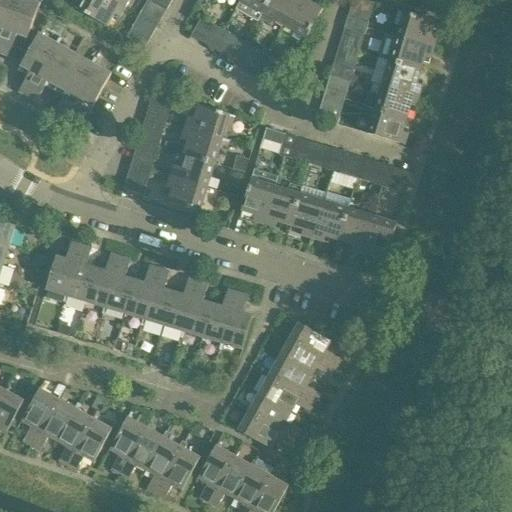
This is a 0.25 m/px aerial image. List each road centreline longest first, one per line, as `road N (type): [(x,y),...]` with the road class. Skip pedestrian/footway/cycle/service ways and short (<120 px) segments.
road 1 (residential): [(511,338),(78,210)]
road 2 (residential): [(78,210),(167,42)]
road 3 (residential): [(304,125),(285,106),(167,42)]
road 4 (residential): [(304,125),(339,1)]
